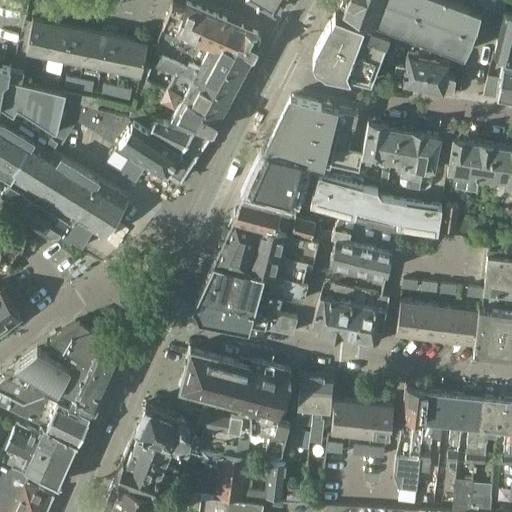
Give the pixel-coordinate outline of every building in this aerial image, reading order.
[(257,31),(207,10),(186,1),(186,3),(172,0),(163,23),(164,23),(188,33),(206,40),(210,33),(252,55),(261,39),(257,31)] [(259,0),(275,9),(276,7),(278,8),(281,7),(284,0),(259,0)] [(379,0),(341,0),(340,2),(341,4),(344,5),(343,6),(373,17),(379,0)] [(481,8),(460,0),(379,0),(373,17),(438,42),(464,51),(472,36),(476,25),(481,8)] [(481,0),(482,0),(482,1),(505,10),(505,9),(507,0),(481,0)] [(511,10),(505,9),(505,10),(494,51),(504,53),(511,54),(511,10)] [(313,58),(316,65),(325,70),(324,71),(343,74),(363,22),(335,11),(331,18),(330,18),(315,47),(315,48),(313,58)] [(45,52),(52,21),(33,17),(26,48),(45,52)] [(64,56),(71,24),(52,21),(45,52),(64,56)] [(363,22),(343,74),(350,76),(351,75),(371,80),(378,62),(388,66),(400,36),(363,22)] [(159,42),(154,57),(158,59),(177,69),(178,66),(191,72),(206,40),(188,33),(164,23),(159,35),(159,42)] [(84,60),(90,28),(71,24),(64,56),(84,60)] [(103,64),(109,32),(90,28),(84,60),(103,64)] [(122,68),(128,36),(109,32),(103,64),(122,68)] [(206,40),(191,72),(231,94),(252,55),(210,33),(206,40)] [(141,71),(147,40),(128,36),(122,68),(141,71)] [(403,78),(402,82),(413,84),(416,87),(420,86),(423,86),(430,48),(419,44),(417,53),(407,51),(404,65),(397,63),(394,76),(403,78)] [(430,48),(423,86),(426,87),(429,89),(433,88),(444,90),(444,86),(452,88),(455,75),(447,74),(450,59),(439,57),(440,52),(430,48)] [(488,73),(483,91),(497,94),(497,96),(505,97),(505,99),(511,100),(511,54),(504,53),(500,76),(488,73)] [(16,55),(13,65),(22,67),(24,57),(16,55)] [(0,105),(3,106),(3,105),(50,134),(51,135),(58,125),(61,109),(66,90),(21,79),(24,68),(22,67),(13,65),(11,64),(0,62),(0,105)] [(231,94),(191,72),(178,66),(177,69),(168,86),(220,113),(231,94)] [(42,75),(41,82),(53,84),(54,78),(42,75)] [(78,86),(80,78),(67,76),(65,83),(78,86)] [(93,81),(80,78),(78,86),(92,88),(93,81)] [(116,93),(118,86),(104,83),(103,90),(116,93)] [(131,88),(118,86),(116,93),(130,96),(131,88)] [(195,123),(195,124),(211,130),(220,113),(168,86),(162,95),(177,103),(171,114),(195,123)] [(129,116),(97,108),(79,104),(81,94),(66,90),(61,109),(78,113),(76,120),(79,123),(115,144),(114,147),(162,176),(166,169),(180,177),(194,155),(133,116),(129,115),(129,116)] [(81,94),(79,104),(97,108),(100,98),(82,94),(81,94)] [(285,110),(267,147),(299,155),(318,100),(293,94),(286,110),(285,110)] [(318,100),(299,155),(322,161),(348,166),(350,158),(328,154),(333,129),(339,130),(342,119),(355,122),(356,115),(358,109),(339,105),(318,100)] [(210,132),(211,130),(195,124),(194,125),(147,111),(134,105),(134,104),(133,104),(129,115),(133,116),(136,118),(194,155),(210,131),(210,132)] [(0,216),(18,227),(23,219),(49,236),(57,234),(69,241),(71,238),(81,245),(92,228),(102,234),(126,195),(45,146),(51,135),(50,134),(3,105),(3,106),(0,118),(0,216)] [(361,156),(392,161),(399,125),(388,123),(389,121),(382,120),(380,116),(374,115),(371,118),(368,117),(361,156)] [(386,181),(409,186),(419,129),(399,125),(392,161),(402,163),(400,175),(395,176),(388,175),(386,181)] [(438,151),(441,133),(419,129),(409,186),(419,188),(421,179),(423,167),(434,169),(438,151)] [(466,187),(474,138),(453,135),(447,171),(457,173),(455,185),(466,187)] [(501,161),(491,159),(494,141),(474,138),(466,187),(476,189),(478,177),(497,180),(501,161)] [(511,181),(511,144),(494,141),(491,159),(501,161),(497,180),(495,193),(508,195),(510,181),(511,181)] [(283,194),(305,200),(311,201),(319,172),(322,161),(299,155),(267,147),(265,146),(247,184),(283,194)] [(378,187),(319,172),(311,201),(341,209),(363,215),(380,219),(397,222),(398,220),(438,227),(442,202),(381,193),(378,187)] [(279,210),(281,201),(243,192),(233,214),(278,225),(316,235),(318,230),(314,229),(316,218),(296,213),(296,214),(279,210)] [(460,204),(446,201),(442,225),(456,227),(460,204)] [(330,255),(353,261),(363,215),(341,209),(331,231),(335,233),(330,255)] [(490,216),(465,213),(462,233),(488,236),(490,216)] [(267,269),(272,249),(278,225),(233,214),(213,255),(267,269)] [(353,261),(370,266),(380,219),(363,215),(353,261)] [(380,219),(370,266),(387,270),(397,222),(380,219)] [(24,245),(27,233),(0,225),(0,263),(7,266),(19,247),(24,245)] [(278,225),(272,249),(307,258),(313,259),(318,236),(316,235),(278,225)] [(511,228),(496,225),(495,237),(510,239),(511,228)] [(29,238),(27,246),(34,249),(37,240),(29,238)] [(511,242),(489,239),(484,288),(483,288),(482,300),(479,300),(478,306),(474,339),(473,347),(511,351),(511,242)] [(307,258),(272,249),(267,269),(302,278),(307,258)] [(308,280),(302,278),(267,269),(213,255),(212,257),(213,258),(207,272),(303,299),(308,280)] [(299,312),(303,299),(207,272),(199,289),(204,291),(253,304),(284,311),(285,306),(299,312)] [(403,276),(402,285),(417,287),(418,278),(403,276)] [(437,281),(422,279),(421,287),(436,289),(437,281)] [(456,283),(440,281),(439,290),(455,292),(456,283)] [(334,289),(343,291),(344,284),(336,282),(334,289)] [(355,286),(344,284),(343,291),(353,294),(355,286)] [(20,311),(0,285),(0,325),(0,326),(20,311)] [(483,286),(468,285),(467,293),(482,295),(483,286)] [(235,320),(246,322),(247,322),(247,323),(249,323),(253,304),(204,291),(199,289),(194,300),(193,300),(192,302),(198,313),(197,313),(199,314),(200,313),(213,316),(212,316),(215,316),(228,318),(228,319),(235,320)] [(371,339),(379,341),(380,333),(383,318),(384,318),(388,294),(379,292),(376,305),(363,303),(356,339),(371,342),(371,339)] [(316,328),(315,331),(324,333),(324,334),(326,334),(326,333),(334,335),(341,299),(320,295),(316,308),(313,327),(316,328)] [(396,329),(416,332),(419,299),(400,297),(396,329)] [(341,299),(334,335),(342,337),(342,338),(344,338),(344,337),(356,339),(363,303),(341,299)] [(435,334),(439,302),(419,299),(416,332),(435,334)] [(435,334),(455,336),(459,304),(439,302),(435,334)] [(253,304),(249,323),(265,326),(293,331),(298,314),(284,311),(253,304)] [(474,339),(478,306),(459,304),(455,336),(474,339)] [(76,319),(75,319),(50,336),(78,353),(76,356),(70,365),(69,367),(82,375),(103,331),(83,319),(82,319),(81,319),(77,319),(76,319)] [(60,388),(56,396),(90,412),(94,405),(120,349),(117,340),(103,331),(82,375),(69,367),(60,388)] [(182,370),(178,385),(180,386),(195,389),(214,394),(226,397),(223,409),(244,413),(251,414),(251,428),(270,433),(267,448),(283,452),(292,419),(277,415),(281,403),(285,405),(291,381),(287,380),(290,369),(291,366),(252,356),(252,357),(251,362),(237,358),(197,348),(189,345),(185,361),(182,370)] [(37,347),(15,363),(33,373),(28,382),(43,390),(48,381),(60,388),(69,367),(70,365),(76,356),(60,347),(55,356),(38,347),(37,347)] [(298,414),(312,415),(317,372),(302,370),(298,403),(299,403),(298,414)] [(330,406),(333,373),(317,372),(312,415),(311,429),(309,447),(309,450),(319,451),(322,419),(323,406),(330,406)] [(8,373),(0,381),(0,402),(41,422),(78,439),(90,412),(56,396),(43,390),(28,382),(8,373)] [(418,457),(425,387),(406,385),(404,416),(414,418),(409,455),(396,454),(395,471),(400,485),(415,487),(418,457)] [(443,390),(428,389),(428,387),(425,387),(418,457),(431,458),(431,448),(421,448),(422,438),(433,439),(433,431),(434,431),(435,419),(440,420),(443,390)] [(456,437),(461,392),(443,390),(440,420),(452,421),(450,436),(455,437),(456,437)] [(475,445),(480,394),(461,392),(456,437),(455,437),(455,443),(460,444),(462,422),(469,423),(468,444),(475,445)] [(495,425),(498,396),(480,394),(475,445),(486,446),(486,438),(488,424),(495,425)] [(332,428),(351,430),(355,397),(335,396),(332,428)] [(511,397),(498,396),(495,425),(506,427),(505,442),(505,449),(511,449),(511,397)] [(351,430),(371,432),(374,399),(355,397),(351,430)] [(394,401),(374,399),(371,432),(391,433),(394,401)] [(146,401),(136,426),(156,435),(177,444),(178,442),(186,446),(192,454),(208,465),(219,466),(216,492),(217,493),(216,494),(242,498),(244,490),(246,472),(247,464),(248,455),(237,454),(236,454),(200,448),(201,445),(202,436),(194,432),(196,428),(185,420),(177,414),(167,410),(164,409),(163,410),(149,403),(146,401)] [(201,403),(197,423),(228,429),(227,433),(237,435),(237,430),(240,431),(244,413),(223,409),(220,408),(221,405),(209,402),(208,405),(201,403)] [(15,420),(9,432),(69,460),(78,439),(41,422),(37,431),(15,420)] [(136,426),(129,441),(179,463),(186,446),(178,442),(177,444),(156,435),(136,426)] [(298,446),(309,447),(311,429),(300,428),(298,446)] [(69,460),(9,432),(4,444),(0,450),(0,458),(11,463),(12,459),(59,482),(69,460)] [(238,437),(236,454),(237,454),(248,455),(250,439),(238,437)] [(328,439),(328,448),(342,450),(343,441),(328,439)] [(129,441),(123,457),(173,478),(179,463),(129,441)] [(369,452),(370,443),(355,442),(354,451),(369,452)] [(385,445),(370,443),(369,452),(384,454),(385,445)] [(459,450),(450,450),(449,460),(459,460),(459,450)] [(475,461),(476,451),(467,451),(466,461),(475,461)] [(475,461),(484,462),(485,451),(476,451),(475,461)] [(502,462),(511,462),(511,452),(503,452),(502,462)] [(123,457),(116,473),(118,473),(150,487),(167,490),(173,478),(123,457)] [(0,511),(45,511),(54,492),(24,479),(28,470),(11,463),(0,458),(0,511)] [(244,490),(242,498),(264,501),(282,503),(283,499),(287,460),(268,458),(265,487),(252,485),(252,478),(248,473),(246,472),(244,490)] [(161,493),(116,477),(109,496),(151,511),(166,511),(170,502),(159,497),(161,493)] [(455,487),(453,507),(464,508),(470,508),(471,497),(472,488),(455,487)] [(180,488),(178,497),(189,502),(193,504),(194,491),(180,488)] [(189,502),(185,511),(262,511),(264,501),(242,498),(216,494),(202,492),(194,491),(193,504),(189,502)] [(151,511),(109,496),(102,511),(151,511)] [(470,508),(489,509),(490,498),(471,497),(470,508)]
